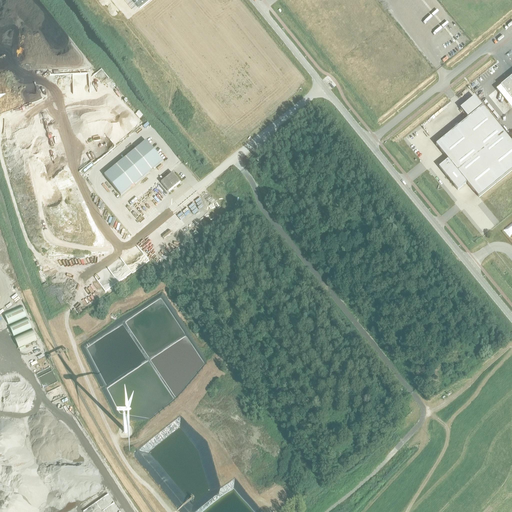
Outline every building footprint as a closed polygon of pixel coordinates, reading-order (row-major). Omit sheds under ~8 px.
[(132,0),(139,9),(150,0),(132,0)] [(511,76),(501,86),(511,99),(511,76)] [(72,93),(98,95),(99,79),(73,77),(72,93)] [(468,118),(436,145),(448,160),(439,167),(458,191),(467,183),(479,198),(511,170),(511,143),(474,97),(460,108),(468,118)] [(146,141),(104,176),(121,196),(163,161),(146,141)] [(173,173),(161,183),(169,192),(181,182),(173,173)] [(171,230),(163,236),(165,238),(173,233),(171,230)] [(28,317),(24,307),(3,316),(8,326),(28,317)] [(33,329),(29,319),(9,328),(13,338),(33,329)] [(38,341),(34,331),(14,340),(18,350),(38,341)] [(51,368),(37,375),(44,390),(58,383),(51,368)] [(52,404),(66,397),(61,387),(47,394),(52,404)]
